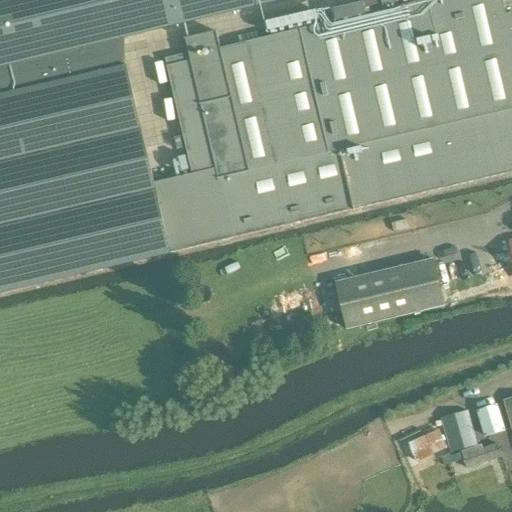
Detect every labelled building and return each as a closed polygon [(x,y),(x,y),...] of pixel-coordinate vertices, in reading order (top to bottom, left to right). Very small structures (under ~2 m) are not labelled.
[(0,0),(0,294),(171,254),(171,253),(233,238),(511,171),(511,0),(401,0),(403,6),(397,7),(395,0),(380,0),(333,11),(336,22),(327,24),(325,13),(265,27),(267,39),(249,43),(278,165),(250,172),(217,33),(184,41),(189,61),(166,66),(192,174),(154,183),(127,67),(121,69),(114,40),(284,0),(0,0)] [(347,332),(445,308),(434,259),(335,283),(347,332)] [(484,437),(505,431),(497,405),(476,412),(484,437)] [(451,453),(476,446),(467,413),(442,419),(451,453)] [(416,463),(445,450),(438,432),(409,445),(416,463)] [(467,469),(501,459),(497,446),(463,456),(467,469)] [(449,455),(441,458),(444,468),(461,462),(459,455),(450,458),(449,455)]
